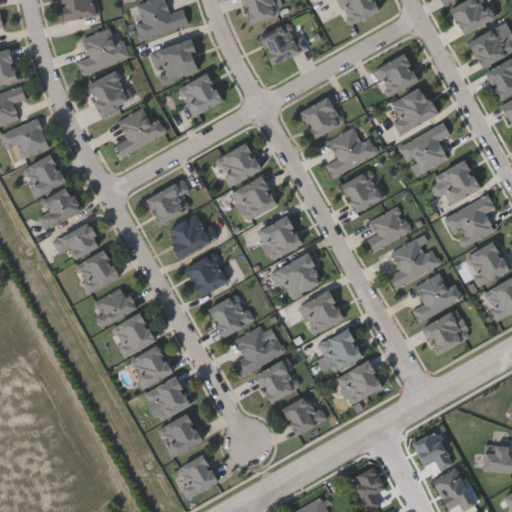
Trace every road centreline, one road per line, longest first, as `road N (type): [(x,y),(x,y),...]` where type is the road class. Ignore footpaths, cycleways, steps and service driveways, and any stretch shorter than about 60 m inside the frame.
road 1 (residential): [(430,401),(224,33),(213,0)]
road 2 (residential): [(112,192),(422,16)]
road 3 (tertiary): [(511,354),(232,511)]
road 4 (residential): [(252,446),(112,192)]
road 5 (residential): [(112,192),(66,109),(32,0)]
road 6 (residential): [(511,177),(413,0)]
